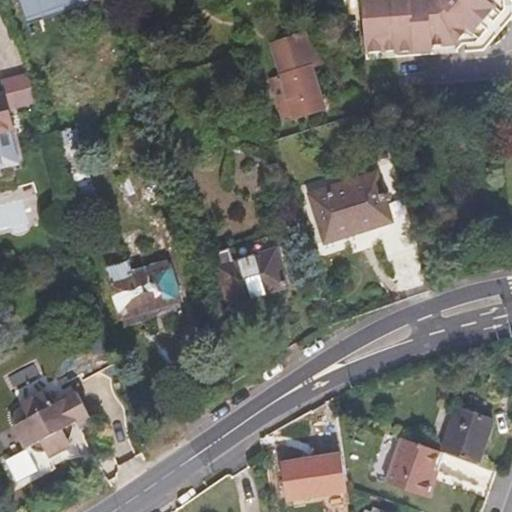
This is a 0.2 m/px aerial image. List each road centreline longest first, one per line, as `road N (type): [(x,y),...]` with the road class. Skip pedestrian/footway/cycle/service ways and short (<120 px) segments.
road 1 (secondary): [(511,284),(425,309),(337,349),(273,408)]
road 2 (secondary): [(273,408),(429,341),(511,321)]
road 3 (secondary): [(110,511),(273,408)]
